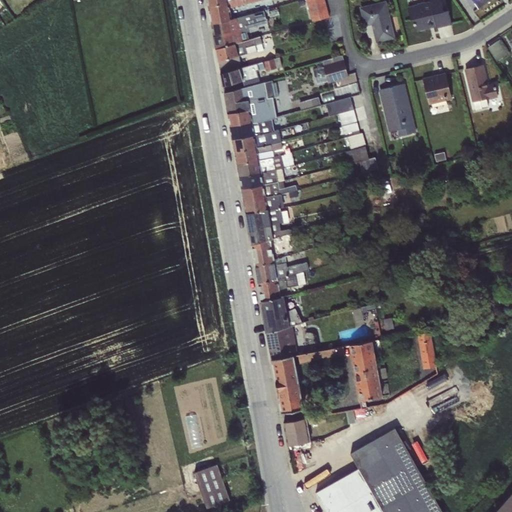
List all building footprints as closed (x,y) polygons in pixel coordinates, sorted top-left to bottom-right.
[(232,0),(208,7),(211,24),(231,19),(229,8),(261,0),(232,0)] [(324,0),(306,0),(313,21),(329,17),(324,0)] [(436,27),(451,23),(448,10),(444,11),(440,0),(429,0),(430,1),(424,2),(417,4),(407,7),(410,20),(413,19),(416,30),(418,30),(420,31),(424,30),(426,28),(428,27),(428,25),(434,24),(434,26),(435,26),(436,27)] [(472,0),(478,9),(491,0),(472,0)] [(385,2),(361,8),(365,25),(372,23),(377,41),(394,37),(385,2)] [(231,19),(211,24),(216,49),(243,41),(242,40),(241,33),(247,32),(249,31),(248,28),(267,23),(264,11),(231,19)] [(218,62),(220,73),(242,67),(239,56),(257,51),(255,45),(262,43),(260,36),(243,41),(216,49),(218,62)] [(499,39),(488,47),(497,61),(508,53),(499,39)] [(324,67),(344,61),(342,55),(322,61),(324,66),(312,70),(316,84),(328,81),(324,67)] [(242,67),(220,73),(224,93),(260,83),(257,71),(265,69),(265,71),(282,67),(280,57),(242,67)] [(348,76),(344,61),(324,67),(328,81),(348,76)] [(482,65),(465,69),(475,110),(488,107),(486,100),(498,97),(495,83),(487,85),(482,65)] [(446,73),(422,79),(429,105),(452,99),(446,73)] [(260,83),(224,93),(230,127),(272,119),(275,118),(273,98),(275,97),(273,83),(272,80),(260,83)] [(403,84),(380,89),(390,131),(397,130),(399,136),(415,132),(403,84)] [(318,97),(299,103),(301,110),(320,104),(318,97)] [(330,116),(338,114),(353,109),(350,97),(326,104),(330,116)] [(353,109),(338,114),(341,125),(357,121),(353,109)] [(272,119),(230,127),(232,139),(274,131),(272,119)] [(357,122),(341,126),(343,134),(359,130),(357,122)] [(274,131),(232,139),(234,152),(280,142),(278,130),(274,131)] [(362,133),(347,137),(350,150),(366,145),(362,133)] [(280,142),(234,152),(237,164),(273,157),(272,151),(282,148),(280,142)] [(365,146),(345,151),(348,164),(369,159),(365,146)] [(445,152),(434,154),(435,162),(446,159),(445,152)] [(273,157),(237,164),(239,176),(275,170),(282,168),(294,165),(291,153),(273,157)] [(375,157),(360,161),(362,172),(378,168),(375,157)] [(282,168),(275,170),(277,182),(283,181),(285,181),(282,168)] [(275,170),(239,176),(241,189),(277,182),(275,170)] [(277,182),(241,189),(243,201),(281,194),(296,190),(295,185),(284,188),(283,181),(277,182)] [(454,181),(436,186),(439,199),(457,193),(454,181)] [(407,188),(399,190),(402,202),(410,201),(407,188)] [(281,194),(243,201),(245,213),(281,207),(283,206),(281,194)] [(281,207),(245,213),(251,244),(292,233),(304,229),(303,225),(291,227),(291,228),(281,230),(280,223),(283,222),(281,207)] [(292,233),(251,244),(255,266),(275,263),(274,258),(285,256),(289,256),(288,251),(294,250),(292,233)] [(364,240),(348,245),(350,252),(366,248),(364,240)] [(429,244),(420,247),(423,255),(431,252),(429,244)] [(275,263),(255,266),(258,283),(303,272),(308,270),(306,262),(287,267),(285,256),(274,258),(275,263)] [(303,272),(258,283),(261,302),(281,298),(280,290),(305,283),(303,272)] [(281,298),(261,302),(267,332),(292,325),(302,322),(295,308),(287,312),(284,297),(281,298)] [(360,308),(352,310),(356,326),(359,325),(358,323),(362,322),(362,324),(365,324),(363,317),(366,316),(365,311),(375,309),(374,304),(360,307),(360,308)] [(392,317),(383,319),(385,330),(394,329),(392,317)] [(292,325),(267,332),(272,359),(294,355),(297,354),(292,325)] [(417,332),(423,368),(436,366),(430,331),(417,332)] [(360,400),(361,408),(366,407),(365,399),(383,396),(379,379),(387,378),(385,368),(378,369),(372,341),(349,345),(359,400),(360,400)] [(345,356),(343,345),(299,354),(301,364),(345,356)] [(294,355),(272,359),(272,360),(276,381),(275,381),(277,391),(278,391),(282,412),(281,412),(282,413),(304,409),(294,355)] [(452,406),(477,392),(473,386),(448,400),(452,406)] [(353,410),(346,412),(349,424),(356,423),(353,410)] [(324,415),(306,418),(307,424),(326,421),(324,415)] [(307,424),(306,418),(283,422),(287,446),(310,441),(307,424)] [(359,468),(315,492),(326,511),(442,511),(396,428),(350,453),(359,468)] [(217,464),(194,472),(207,508),(230,500),(217,464)] [(511,511),(511,492),(494,511),(511,511)]
